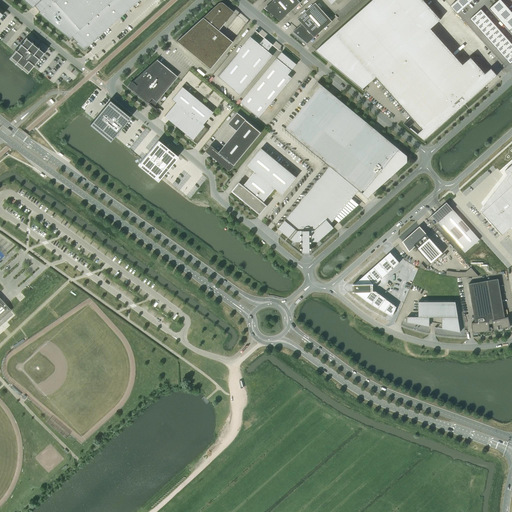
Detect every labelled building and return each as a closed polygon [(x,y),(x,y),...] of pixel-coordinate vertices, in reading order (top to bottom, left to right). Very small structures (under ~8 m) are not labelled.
[(23,0),(32,7),(34,6),(39,12),(38,13),(69,38),(71,36),(74,39),(77,43),(76,43),(83,50),(87,46),(138,0),(23,0)] [(276,17),(280,21),(301,3),(298,0),(273,0),(265,8),(273,15),(274,14),(277,17),(276,17)] [(424,140),(491,80),(471,57),(463,64),(430,28),(440,19),(423,0),(372,0),(316,50),(362,89),(376,77),(422,129),(417,134),(424,140)] [(457,0),(450,6),(457,14),(464,8),(457,0)] [(501,0),(498,0),(489,8),(511,33),(511,11),(511,10),(507,6),(501,0)] [(210,69),(232,42),(218,30),(233,12),(223,3),(222,3),(221,2),(220,2),(219,3),(218,3),(176,41),(210,69)] [(302,24),(293,32),(308,44),(332,21),(315,3),(298,19),(302,24)] [(511,43),(481,9),(470,19),(510,64),(511,62),(511,43)] [(18,44),(19,44),(14,50),(14,49),(13,50),(14,50),(11,54),(10,57),(16,61),(15,62),(16,61),(22,66),(21,67),(22,66),(28,71),(30,68),(33,65),(34,66),(33,65),(38,59),(39,60),(39,59),(38,59),(43,53),(38,48),(39,47),(38,47),(38,48),(32,43),(32,42),(31,43),(25,37),(20,44),(19,43),(18,44)] [(218,77),(240,95),(254,78),(273,55),(268,51),(273,45),(265,38),(260,44),(251,37),(231,60),(218,77)] [(296,64),(282,52),(240,102),(259,117),(292,78),(288,74),(296,64)] [(156,102),(177,77),(157,60),(157,59),(156,59),(143,71),(131,82),(132,82),(128,86),(132,89),(132,90),(149,104),(148,103),(151,98),(156,102)] [(390,177),(391,177),(392,177),(393,176),(393,175),(394,174),(394,173),(407,162),(407,155),(318,82),(311,89),(312,89),(318,82),(321,85),(285,129),(330,166),(327,169),(325,172),(322,176),(278,228),(279,229),(282,232),(295,242),(296,241),(301,241),(301,242),(302,242),(303,252),(310,252),(310,242),(312,242),(312,241),(317,241),(317,242),(334,227),(331,224),(358,190),(366,196),(367,197),(372,194),(389,178),(390,177)] [(175,103),(164,116),(175,124),(175,125),(175,126),(176,126),(177,126),(178,127),(178,128),(197,144),(208,130),(202,125),(213,112),(182,87),(171,99),(175,103)] [(389,109),(393,113),(396,113),(399,117),(401,117),(399,115),(401,115),(401,112),(405,112),(402,114),(407,114),(390,94),(390,100),(392,102),(392,105),(393,107),(390,109),(389,109)] [(94,125),(116,141),(133,118),(112,102),(94,125)] [(210,154),(230,171),(235,165),(235,164),(261,132),(237,112),(228,124),(237,130),(219,152),(215,148),(210,154)] [(158,140),(137,165),(147,173),(167,148),(158,140)] [(167,148),(147,173),(157,181),(178,157),(167,148)] [(233,191),(244,200),(245,200),(249,203),(249,204),(260,213),(267,205),(263,202),(275,188),(283,194),(297,177),(261,148),(247,165),(255,171),(243,186),(239,183),(233,191)] [(483,206),(480,210),(485,216),(492,223),(502,235),(511,226),(511,164),(505,170),(507,173),(510,171),(511,173),(507,180),(511,186),(495,200),(486,209),(484,206),(483,206)] [(446,202),(431,215),(465,253),(480,239),(446,202)] [(420,226),(402,241),(408,247),(413,243),(431,263),(443,253),(426,234),(426,233),(420,226)] [(353,284),(354,284),(354,291),(353,291),(353,292),(355,292),(359,295),(363,298),(365,300),(366,300),(368,302),(372,304),(374,306),(376,307),(379,308),(382,311),(384,312),(388,314),(392,316),(397,306),(376,291),(373,291),(373,283),(376,283),(400,262),(390,252),(381,260),(371,269),(359,280),(355,284),(353,284)] [(447,270),(447,274),(476,277),(477,269),(470,268),(469,272),(447,270)] [(472,330),(472,333),(478,332),(490,331),(489,324),(492,323),(494,330),(504,328),(511,326),(509,321),(508,316),(505,317),(498,279),(468,284),(475,322),(472,323),(472,330)] [(2,301),(0,298),(0,319),(10,310),(8,308),(9,308),(6,305),(2,300),(2,301)] [(418,317),(407,317),(407,322),(429,326),(429,317),(442,317),(442,328),(460,332),(455,301),(427,301),(418,301),(418,317)] [(15,347),(25,341),(23,339),(13,345),(15,347)]
